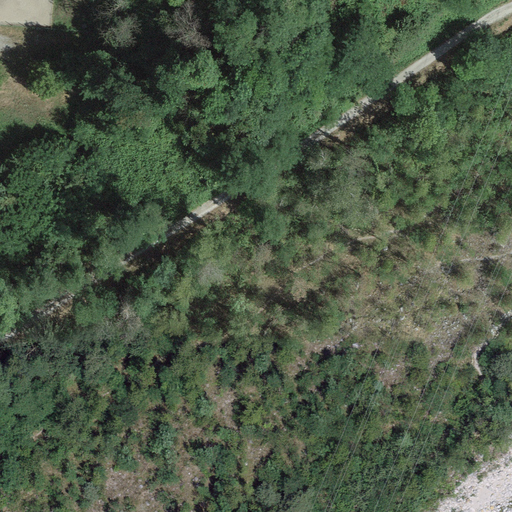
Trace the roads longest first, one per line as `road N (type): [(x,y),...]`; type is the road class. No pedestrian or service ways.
road 1 (track): [(511,10),(0,334)]
road 2 (unknown): [(511,157),(468,180),(436,214),(316,266),(213,343),(182,348),(108,399),(68,403),(0,457)]
